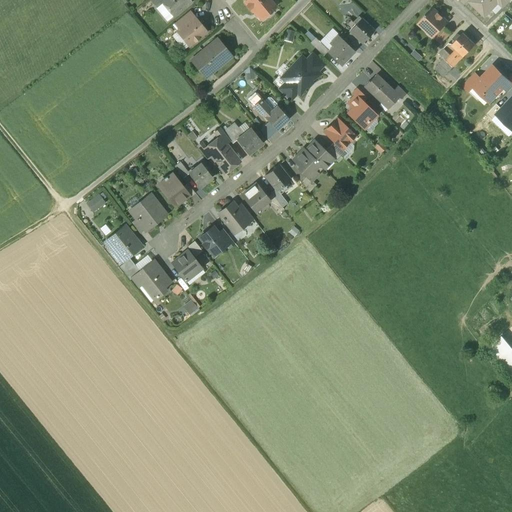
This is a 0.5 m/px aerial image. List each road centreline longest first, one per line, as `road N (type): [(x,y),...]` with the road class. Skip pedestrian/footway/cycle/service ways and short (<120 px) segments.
road 1 (track): [(0,126),(170,338),(341,203),(436,104)]
road 2 (residential): [(420,0),(289,138),(161,241)]
road 3 (track): [(69,203),(235,73),(304,0)]
road 4 (track): [(170,338),(312,511)]
